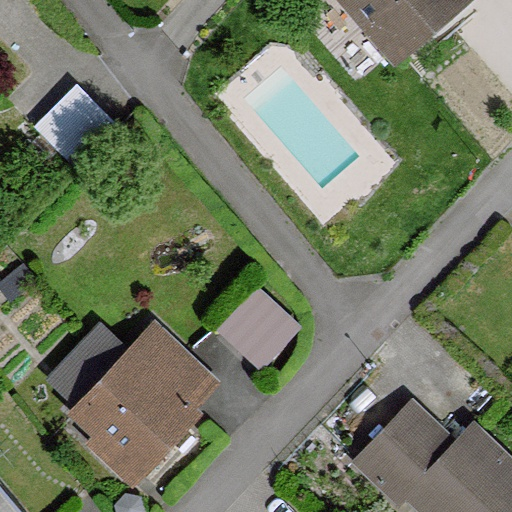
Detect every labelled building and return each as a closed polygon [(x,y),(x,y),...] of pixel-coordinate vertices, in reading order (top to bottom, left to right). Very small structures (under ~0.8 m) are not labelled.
[(467,0),(325,0),(386,70),(467,0)] [(108,128),(65,90),(25,136),(69,173),(108,128)] [(249,293),(210,335),(251,373),(290,331),(249,293)] [(213,390),(142,328),(62,419),(83,437),(74,448),(124,492),(213,390)] [(443,447),(401,405),(341,466),(371,495),(378,488),(401,511),(511,511),(511,467),(467,423),(443,447)] [(0,511),(16,511),(0,492),(0,511)]
